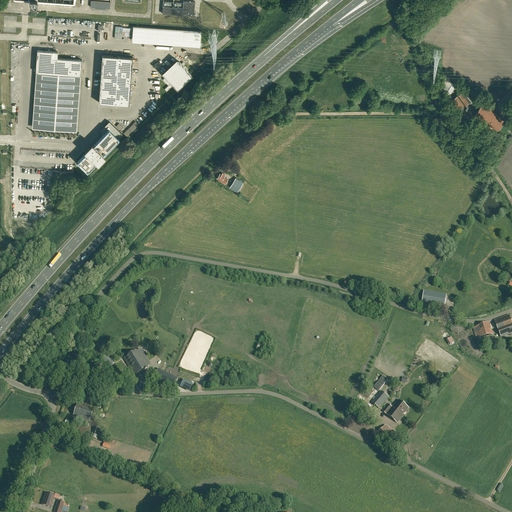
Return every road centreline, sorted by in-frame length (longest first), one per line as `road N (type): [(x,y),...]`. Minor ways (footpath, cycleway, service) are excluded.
road 1 (unclassified): [(57,394),(96,299),(142,254),(311,279),(463,321),(511,310)]
road 2 (unclassified): [(505,511),(271,392),(57,394)]
road 3 (trunk): [(0,353),(149,185),(329,23)]
road 4 (track): [(12,382),(218,146),(259,114),(282,114)]
road 5 (trunk): [(267,57),(147,164),(0,328)]
road 6 (track): [(282,114),(447,115)]
road 7 (unclassified): [(16,511),(57,394)]
